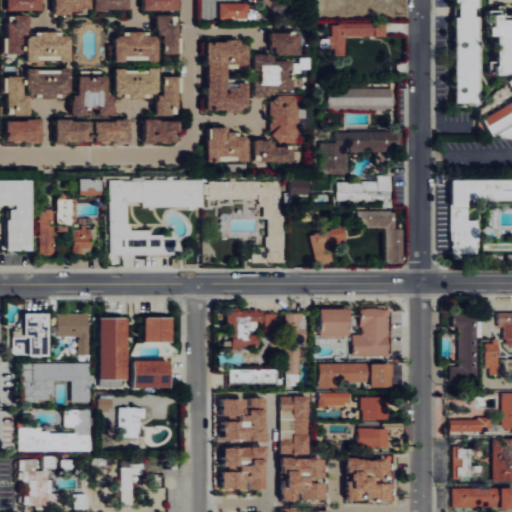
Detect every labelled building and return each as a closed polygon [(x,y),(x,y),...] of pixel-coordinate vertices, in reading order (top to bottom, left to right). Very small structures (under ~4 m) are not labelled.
[(42,0),(7,0),(7,10),(42,11),(42,0)] [(90,0),(55,0),(55,14),(90,15),(90,0)] [(129,0),(95,0),(95,10),(129,10),(129,0)] [(179,11),(179,0),(144,0),(144,10),(179,11)] [(480,0),(456,0),(457,1),(460,1),(460,18),(456,18),(456,105),(479,105),(479,7),(480,7),(480,0)] [(221,18),(249,19),(250,4),(221,3),(221,18)] [(498,75),(511,74),(511,20),(506,20),(506,11),(494,11),(494,27),(491,27),(491,37),(499,37),(498,75)] [(23,54),(24,35),(29,35),(30,16),(8,15),(8,54),(23,54)] [(178,54),(179,16),(157,15),(156,36),(164,36),(163,54),(178,54)] [(387,36),(387,24),(332,23),(332,36),(329,36),(329,48),(335,48),(335,55),(345,55),(345,35),(387,36)] [(116,61),(148,61),(148,62),(159,62),(159,36),(145,36),(145,31),(129,32),(129,36),(115,36),(116,61)] [(71,33),(41,33),(41,36),(28,36),(28,61),(60,61),(71,61),(71,33)] [(301,54),(300,33),(272,33),(272,55),(301,54)] [(209,41),(208,111),(247,111),(248,83),(238,83),(238,88),(227,88),(228,63),(238,63),(238,70),(249,70),(249,42),(209,41)] [(293,61),(274,61),(274,54),(254,54),(254,70),(258,70),(258,92),(293,93),(293,61)] [(71,70),(27,69),(27,94),(42,94),(42,98),(57,98),(57,94),(71,94),(71,70)] [(159,69),(115,70),(116,94),(130,94),(130,98),(145,98),(145,95),(159,94),(159,69)] [(24,76),(8,77),(9,116),(30,115),(30,95),(24,95),(24,76)] [(108,76),(79,76),(79,96),(73,96),(72,116),(88,116),(88,108),(99,108),(99,115),(114,116),(114,95),(108,95),(108,76)] [(179,76),(164,76),(163,96),(157,96),(157,115),(179,115),(179,76)] [(511,80),(510,80),(511,83),(511,103),(483,117),(493,137),(502,132),(505,138),(511,137),(511,80)] [(392,109),(392,89),(329,88),(329,108),(392,109)] [(298,143),(299,95),(271,95),(270,142),(298,143)] [(42,120),(7,120),(7,142),(42,142),(42,120)] [(57,120),(56,142),(92,143),(92,121),(57,120)] [(96,143),(131,142),(130,120),(95,121),(96,143)] [(181,120),(145,120),(144,142),(180,142),(181,120)] [(248,162),(248,137),(234,137),(234,129),(208,129),(208,160),(238,160),(238,162),(248,162)] [(397,153),(397,131),(332,130),(332,141),(324,141),(324,173),(347,173),(347,152),(397,153)] [(299,162),(299,147),(273,147),(273,141),(253,140),(253,161),(299,162)] [(337,179),(337,203),(392,202),(391,177),(337,179)] [(79,195),(100,195),(100,179),(80,179),(79,195)] [(203,179),(110,179),(110,267),(133,267),(133,254),(175,254),(175,236),(151,236),(151,230),(129,230),(129,202),(143,202),(143,206),(203,206),(203,179)] [(289,193),(309,194),(310,179),(290,179),(289,193)] [(32,181),(0,180),(0,205),(8,206),(8,251),(32,251),(32,181)] [(450,255),(450,234),(446,234),(446,180),(511,180),(511,202),(465,202),(465,222),(476,222),(476,256),(450,255)] [(281,181),(209,181),(209,198),(256,199),(256,204),(263,204),(263,219),(267,219),(266,249),(281,249),(281,181)] [(57,231),(70,232),(71,199),(58,199),(57,231)] [(54,210),(39,210),(40,254),(54,254),(54,210)] [(392,210),(360,210),(360,230),(382,230),(382,261),(403,262),(403,228),(391,228),(392,210)] [(73,253),(94,253),(95,227),(73,227),(73,253)] [(333,262),(332,245),(346,244),(345,228),(312,231),(314,264),(333,262)] [(228,348),(242,349),(243,345),(258,346),(259,333),(256,333),(257,321),(262,322),(263,311),(231,308),(228,348)] [(320,337),(350,336),(350,308),(320,308),(320,337)] [(353,355),(389,355),(389,308),(361,308),(361,333),(353,333),(353,355)] [(48,312),(24,313),(25,338),(28,338),(28,355),(49,355),(48,312)] [(278,313),(264,312),(264,330),(277,330),(278,313)] [(458,327),(458,365),(450,365),(450,377),(476,377),(477,312),(453,312),(453,326),(458,327)] [(506,344),(511,344),(511,312),(497,312),(498,327),(505,326),(506,344)] [(89,354),(89,313),(57,313),(57,336),(79,336),(79,354),(89,354)] [(300,343),(306,343),(306,328),(302,328),(303,313),(287,313),(286,374),(300,374),(300,343)] [(173,317),(145,316),(145,341),(173,341),(173,317)] [(21,336),(13,336),(13,353),(21,354),(21,336)] [(486,373),(499,374),(500,341),(487,341),(486,373)] [(133,387),(170,387),(170,360),(134,359),(133,387)] [(53,363),(89,362),(89,401),(71,400),(71,380),(53,380),(54,394),(49,394),(49,399),(39,399),(39,402),(24,402),(24,363),(53,363)] [(320,362),(319,383),(368,384),(368,373),(370,373),(370,363),(320,362)] [(391,387),(392,363),(371,362),(370,386),(391,387)] [(230,368),(229,383),(275,383),(277,390),(283,391),(283,368),(230,368)] [(319,405),(350,405),(351,392),(319,391),(319,405)] [(388,419),(389,396),(362,396),(361,419),(388,419)] [(511,397),(502,398),(502,429),(511,428),(511,397)] [(112,398),(98,398),(98,411),(112,411),(112,398)] [(263,398),(222,398),(222,431),(227,431),(227,438),(263,439),(263,398)] [(140,417),(145,417),(146,407),(119,406),(119,436),(140,437),(140,417)] [(19,450),(91,450),(91,409),(64,409),(64,426),(74,426),(74,432),(41,432),(41,427),(19,427),(19,450)] [(450,418),(451,432),(491,431),(491,418),(450,418)] [(358,445),(388,446),(389,428),(358,427),(358,445)] [(511,438),(493,439),(493,480),(511,479),(511,438)] [(264,447),(227,447),(227,456),(223,456),(223,488),(244,488),(244,480),(250,480),(250,489),(262,489),(262,459),(264,459),(264,447)] [(473,448),(458,447),(457,457),(453,457),(453,476),(472,477),(473,448)] [(53,455),(43,455),(43,468),(54,467),(53,455)] [(19,480),(25,480),(24,505),(48,506),(49,471),(36,470),(36,459),(19,458),(19,480)] [(347,500),(366,500),(366,499),(391,499),(391,481),(390,480),(390,459),(347,459),(347,500)] [(122,504),(133,504),(133,474),(144,474),(144,462),(133,462),(133,466),(121,466),(122,504)] [(511,487),(453,487),(453,507),(511,507),(511,487)]
